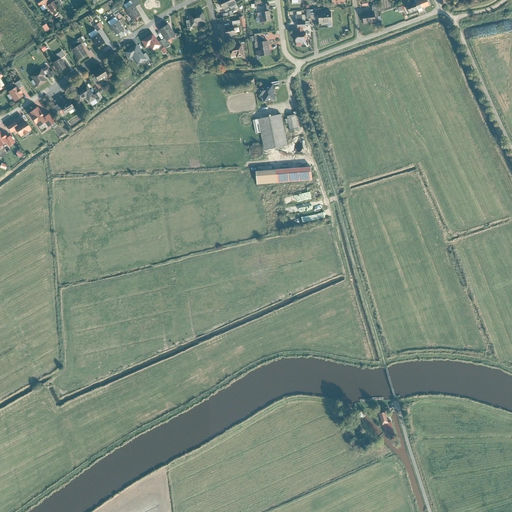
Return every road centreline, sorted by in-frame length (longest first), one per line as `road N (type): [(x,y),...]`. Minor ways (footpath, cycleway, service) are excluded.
road 1 (residential): [(193,0),(0,119)]
road 2 (unclassified): [(455,17),(511,148)]
road 3 (residential): [(279,0),(284,49),(295,61),(361,40)]
